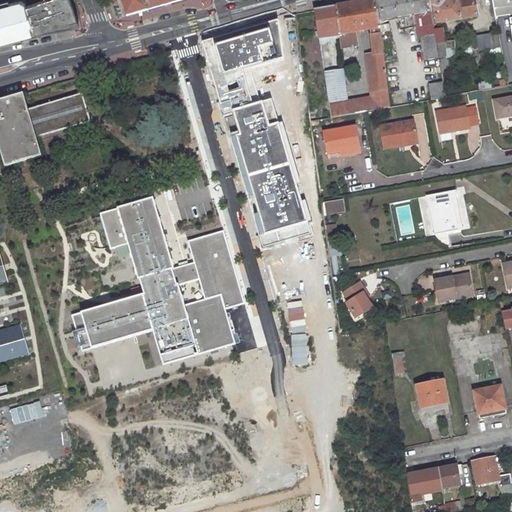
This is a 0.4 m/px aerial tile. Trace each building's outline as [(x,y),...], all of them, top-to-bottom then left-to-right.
[(24,5),(22,0),(19,0),(0,5),(0,35),(31,27),(24,5)] [(33,34),(75,24),(66,0),(39,0),(24,5),(31,27),(32,31),(33,34)] [(122,0),(127,15),(182,0),(122,0)] [(358,46),(356,34),(369,32),(380,30),(380,24),(375,0),(372,0),(335,7),(338,31),(339,37),(340,49),(358,46)] [(425,36),(422,37),(426,60),(438,58),(433,29),(430,6),(428,0),(375,0),(380,24),(388,23),(388,17),(397,16),(399,28),(413,26),(411,13),(420,12),(425,36)] [(443,0),(428,0),(430,6),(432,6),(436,24),(476,17),(473,0),(456,0),(444,2),(443,0)] [(511,0),(487,0),(491,23),(505,21),(511,70),(511,0)] [(335,7),(315,10),(319,34),(338,31),(335,7)] [(0,35),(0,41),(30,35),(29,32),(32,31),(31,27),(0,35)] [(442,28),(433,29),(438,58),(441,74),(451,72),(449,64),(454,63),(453,57),(456,56),(453,40),(445,41),(442,28)] [(370,97),(348,101),(350,115),(367,112),(390,107),(380,30),(369,32),(372,53),(366,54),(370,97)] [(269,31),(216,46),(224,74),(277,59),(269,31)] [(338,31),(319,34),(319,39),(339,37),(338,31)] [(488,33),(467,37),(469,51),(490,48),(488,33)] [(324,40),(326,67),(337,67),(336,39),(324,40)] [(344,70),(324,73),(329,104),(348,101),(344,70)] [(489,80),(477,83),(479,91),(491,88),(489,80)] [(442,81),(429,83),(432,100),(444,98),(442,81)] [(41,157),(35,136),(90,120),(82,93),(27,109),(22,95),(0,101),(0,148),(6,168),(41,157)] [(511,97),(495,100),(498,117),(511,114),(511,97)] [(348,101),(329,104),(331,118),(350,115),(348,101)] [(466,105),(436,111),(439,129),(454,127),(454,130),(470,127),(469,125),(478,123),(475,107),(466,108),(466,105)] [(232,143),(264,246),(306,233),(273,129),(265,131),(257,107),(228,116),(236,142),(232,143)] [(404,143),(403,140),(418,138),(415,120),(380,125),(384,146),(404,143)] [(355,127),(323,133),(327,155),(340,152),(359,149),(355,127)] [(359,149),(340,152),(340,157),(360,154),(359,149)] [(454,190),(427,195),(432,217),(435,234),(462,228),(454,190)] [(153,197),(117,208),(142,292),(152,329),(162,364),(198,354),(184,305),(178,286),(173,268),(153,197)] [(323,203),(326,216),(345,211),(342,199),(323,203)] [(117,208),(100,212),(110,249),(127,244),(117,208)] [(187,241),(193,262),(204,298),(220,294),(226,308),(244,303),(223,230),(187,241)] [(0,362),(29,354),(20,324),(0,330),(0,284),(8,282),(0,255),(0,362)] [(508,263),(502,264),(507,288),(511,287),(511,259),(508,260),(508,263)] [(178,266),(173,268),(178,286),(198,281),(193,262),(178,266)] [(448,278),(432,281),(436,302),(469,295),(466,279),(449,282),(448,278)] [(360,281),(345,290),(347,294),(345,295),(349,301),(345,303),(355,319),(372,308),(367,299),(362,292),(366,290),(360,281)] [(366,290),(362,292),(367,299),(370,297),(366,290)] [(81,309),(92,347),(113,341),(152,329),(142,292),(81,309)] [(184,305),(198,354),(235,343),(220,294),(184,305)] [(511,306),(511,307),(511,308),(501,311),(504,328),(511,325),(511,306)] [(80,350),(92,347),(81,309),(70,313),(76,334),(80,350)] [(400,358),(393,359),(395,374),(403,373),(400,358)] [(443,381),(416,386),(422,414),(434,411),(433,407),(448,403),(443,381)] [(501,386),(474,391),(480,418),(507,412),(501,386)] [(496,458),(474,463),(479,485),(500,480),(506,503),(507,503),(511,502),(511,474),(499,477),(496,458)] [(461,487),(459,474),(462,473),(461,465),(439,469),(443,490),(461,487)] [(439,469),(407,476),(412,509),(422,506),(421,496),(443,492),(443,490),(439,469)] [(462,511),(460,502),(445,506),(446,511),(462,511)]
